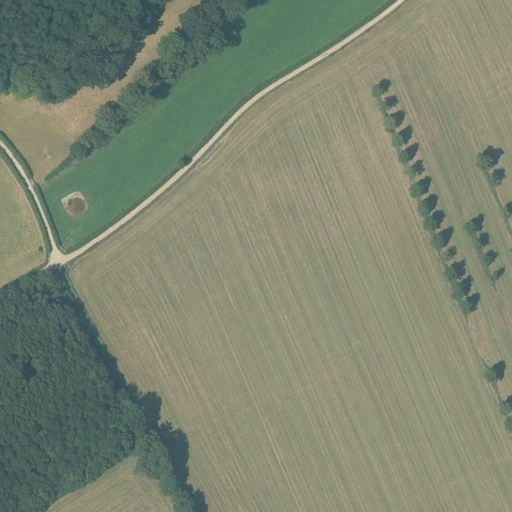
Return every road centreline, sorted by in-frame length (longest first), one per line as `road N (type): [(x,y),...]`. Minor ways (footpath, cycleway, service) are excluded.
road 1 (track): [(57,263),(136,211),(259,94),(401,0)]
road 2 (track): [(188,511),(57,263)]
road 3 (track): [(0,145),(32,192),(57,263)]
